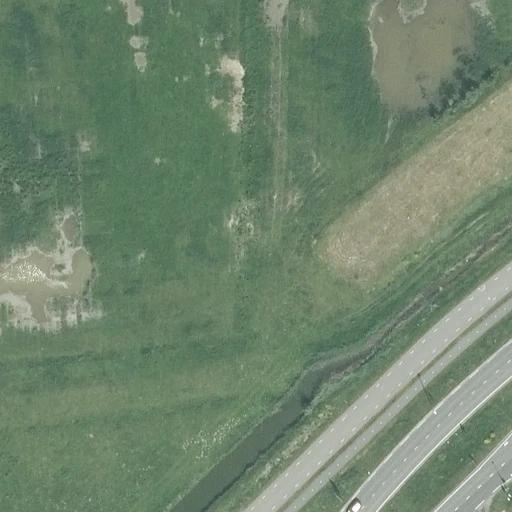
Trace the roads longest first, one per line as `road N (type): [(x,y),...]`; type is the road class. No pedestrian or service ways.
road 1 (tertiary): [(260,511),(511,276)]
road 2 (primary): [(511,359),(361,511)]
